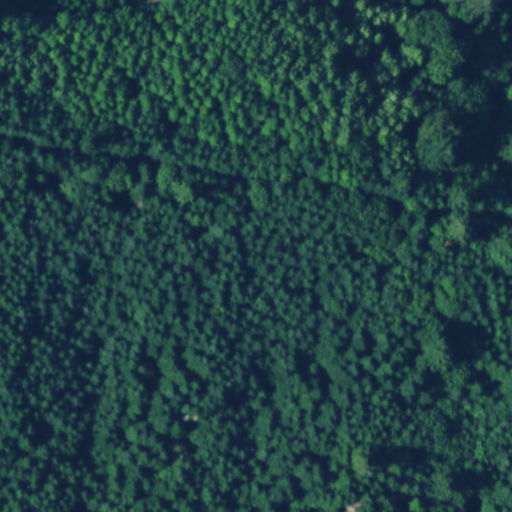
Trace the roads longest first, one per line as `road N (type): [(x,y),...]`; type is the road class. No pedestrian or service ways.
road 1 (track): [(511,217),(308,176),(157,161),(0,132)]
road 2 (track): [(428,0),(0,10)]
